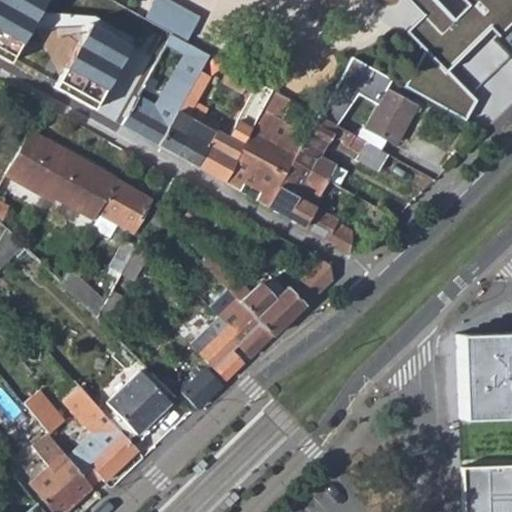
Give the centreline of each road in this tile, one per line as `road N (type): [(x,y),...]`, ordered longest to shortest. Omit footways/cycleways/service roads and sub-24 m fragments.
road 1 (residential): [(0,71),(379,278)]
road 2 (primary): [(379,278),(123,511)]
road 3 (primary): [(253,511),(409,334)]
road 4 (primary): [(511,151),(379,278)]
road 5 (residential): [(430,511),(418,347),(409,334)]
road 6 (primary): [(409,334),(502,246)]
